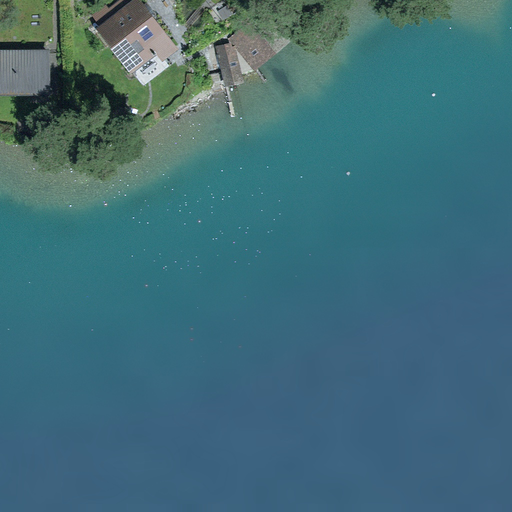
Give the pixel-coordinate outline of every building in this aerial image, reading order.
[(99,23),(96,26),(131,70),(156,50),(163,59),(179,47),(142,0),(118,0),(109,7),(106,3),(92,14),(99,23)] [(268,3),(249,20),(276,50),(295,34),(268,3)] [(276,50),(249,20),(226,37),(234,46),(253,68),(254,69),(262,62),(276,50)] [(223,76),(241,72),(240,70),(234,46),(226,37),(212,40),(221,77),(223,76)] [(49,46),(0,46),(0,93),(50,94),(49,46)]
